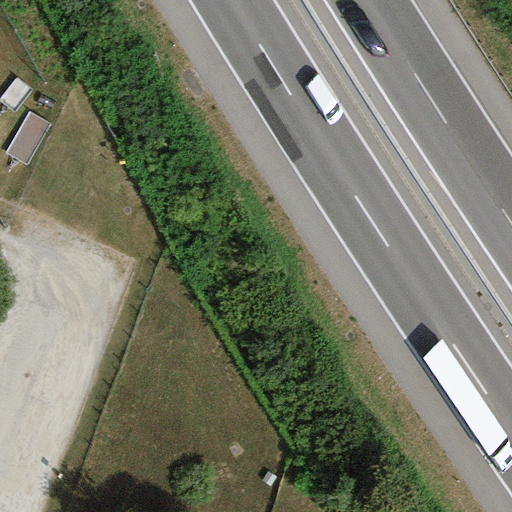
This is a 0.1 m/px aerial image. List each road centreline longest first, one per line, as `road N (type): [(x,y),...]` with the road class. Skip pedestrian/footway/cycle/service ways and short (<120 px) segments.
road 1 (motorway): [(228,0),(511,436)]
road 2 (motorway): [(511,226),(367,0)]
